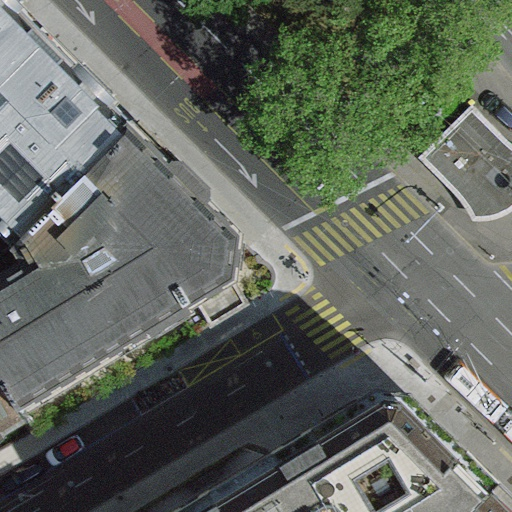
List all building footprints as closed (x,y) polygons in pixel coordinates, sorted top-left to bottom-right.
[(138,130),(6,0),(0,0),(0,224),(19,244),(138,130)] [(432,166),(482,118),(473,108),(423,155),(432,166)] [(482,118),(432,166),(444,179),(452,171),(463,181),(497,149),(486,138),(493,130),(482,118)] [(242,235),(138,130),(19,244),(28,262),(0,278),(0,370),(21,406),(198,300),(234,277),(242,235)] [(511,143),(493,130),(486,138),(497,149),(463,181),(452,171),(444,179),(459,196),(476,222),(511,213),(511,143)] [(198,300),(213,324),(249,303),(234,277),(198,300)] [(213,324),(198,300),(21,406),(36,431),(213,324)] [(0,419),(21,406),(0,370),(0,419)] [(373,404),(193,511),(468,511),(491,488),(414,409),(373,404)] [(511,511),(511,508),(491,488),(468,511),(511,511)]
